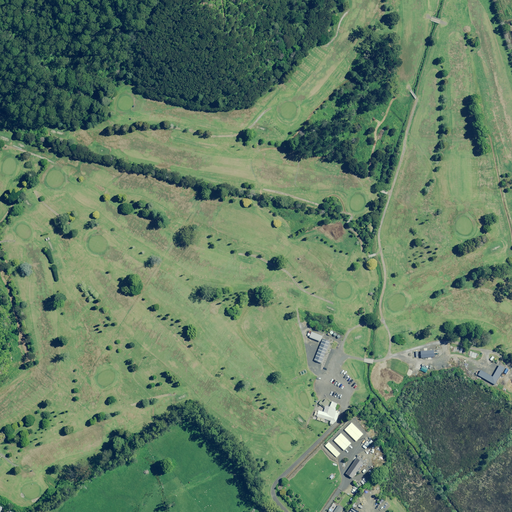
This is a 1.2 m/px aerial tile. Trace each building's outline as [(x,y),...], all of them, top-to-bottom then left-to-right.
[(315,335),(304,330),(302,336),(313,340),(315,335)] [(330,334),(340,339),(341,337),(330,331),(329,333),(330,334)] [(323,337),(316,334),(309,352),(316,355),(323,337)] [(314,355),(309,353),(304,365),(310,367),(314,355)] [(311,408),(309,414),(328,419),(331,410),(326,408),(329,401),(324,399),(320,400),(318,398),(314,396),(311,401),(316,405),(315,409),(311,408)] [(357,456),(345,474),(352,478),(364,460),(357,456)]
